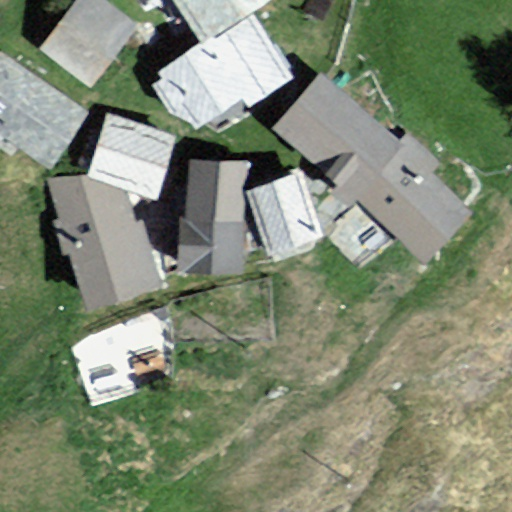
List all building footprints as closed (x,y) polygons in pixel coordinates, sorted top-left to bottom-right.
[(130,22),(98,0),(80,0),(47,48),(91,78),(130,22)] [(257,0),(184,0),(206,33),(257,0)] [(286,76),(251,20),(166,72),(196,121),(244,91),(248,99),(286,76)] [(83,112),(0,60),(0,129),(52,162),(83,112)] [(397,147),(320,78),(277,126),(422,256),(464,210),(421,172),(431,161),(405,138),(397,147)] [(168,136),(109,118),(92,172),(90,182),(54,183),(89,302),(154,281),(122,181),(151,190),(168,136)] [(243,166),(193,162),(186,264),(235,267),(243,166)] [(317,233),(297,175),(251,191),(271,249),(317,233)]
